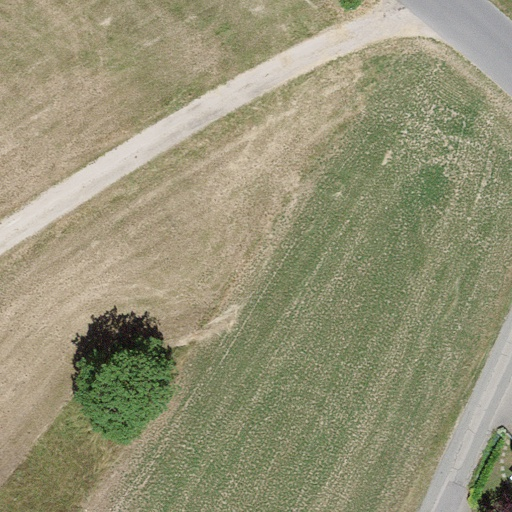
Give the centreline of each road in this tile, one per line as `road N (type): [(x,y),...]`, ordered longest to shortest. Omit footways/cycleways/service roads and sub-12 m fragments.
road 1 (track): [(446,1),(218,102),(0,245)]
road 2 (residential): [(438,511),(511,344)]
